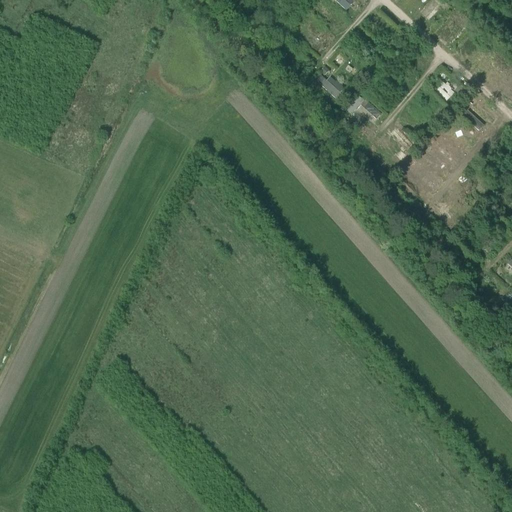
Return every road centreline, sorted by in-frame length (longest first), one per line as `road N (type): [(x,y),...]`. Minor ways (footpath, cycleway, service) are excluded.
road 1 (track): [(0,380),(134,109)]
road 2 (unknown): [(388,0),(511,116)]
